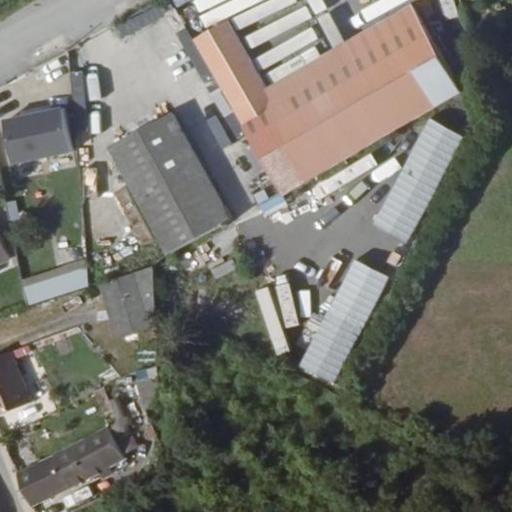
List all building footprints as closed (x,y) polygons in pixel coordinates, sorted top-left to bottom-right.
[(470,0),(495,41),(476,53),(481,74),(511,55),(511,26),(496,0),(470,0)] [(198,3),(185,8),(195,33),(207,29),(198,3)] [(283,189),(481,74),(476,53),(470,57),(441,10),(278,106),(228,21),(194,41),(283,189)] [(159,106),(98,142),(161,248),(221,212),(159,106)] [(68,113),(9,125),(17,170),(76,157),(68,113)] [(90,223),(93,249),(106,248),(103,222),(90,223)] [(0,259),(12,254),(0,228),(0,259)] [(91,278),(90,261),(31,281),(35,296),(91,278)] [(154,325),(151,262),(96,280),(113,336),(154,325)] [(348,342),(358,332),(312,283),(302,292),(348,342)] [(12,347),(0,351),(0,411),(32,399),(12,347)] [(311,364),(329,376),(337,366),(318,353),(311,364)] [(140,382),(148,407),(165,401),(157,377),(140,382)] [(39,458),(17,470),(28,499),(113,458),(114,461),(123,457),(121,452),(129,448),(116,419),(39,458)] [(393,480),(407,451),(400,448),(386,476),(393,480)]
